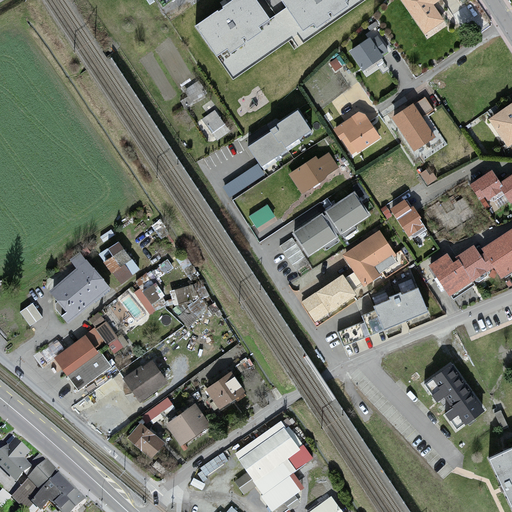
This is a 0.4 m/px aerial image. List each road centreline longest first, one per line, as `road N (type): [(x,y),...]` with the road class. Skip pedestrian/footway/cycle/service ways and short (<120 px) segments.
road 1 (residential): [(335,370),(202,163)]
road 2 (unclassified): [(162,494),(0,355)]
road 3 (residential): [(162,494),(335,370)]
road 4 (residential): [(335,370),(511,297)]
road 5 (primary): [(0,397),(132,511)]
road 6 (residential): [(505,23),(370,115)]
road 7 (unknown): [(15,368),(114,296)]
